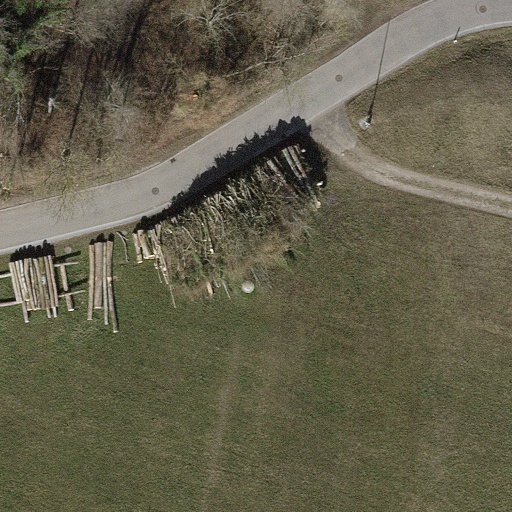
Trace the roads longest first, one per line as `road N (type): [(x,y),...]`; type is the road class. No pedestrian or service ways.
road 1 (unclassified): [(511,5),(414,32),(142,195),(0,232)]
road 2 (track): [(308,100),(360,166),(511,208)]
